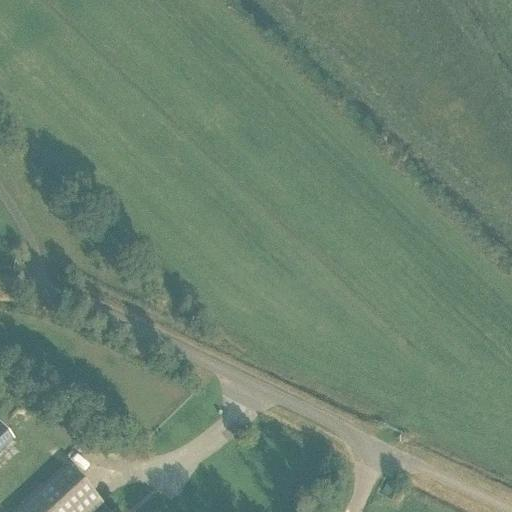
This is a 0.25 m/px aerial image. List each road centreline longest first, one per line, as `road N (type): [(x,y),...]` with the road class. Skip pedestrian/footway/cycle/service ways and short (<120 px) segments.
road 1 (unclassified): [(381,449),(67,299),(0,284)]
road 2 (unclassified): [(381,449),(509,511)]
